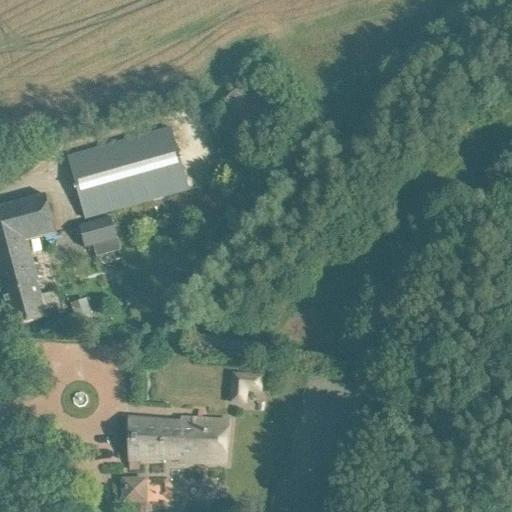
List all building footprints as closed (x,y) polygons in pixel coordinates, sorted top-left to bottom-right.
[(86,221),(120,211),(189,191),(171,127),(67,157),(86,221)] [(47,195),(0,207),(0,291),(10,329),(49,319),(47,312),(61,308),(57,293),(43,297),(40,285),(41,285),(30,243),(58,235),(47,195)] [(112,218),(80,226),(85,249),(96,246),(117,240),(112,218)] [(259,381),(236,378),(234,401),(242,402),(243,388),(259,390),(259,381)] [(228,422),(201,420),(181,419),(181,423),(129,419),(129,461),(130,461),(130,470),(140,470),(140,459),(178,459),(178,463),(226,462),(228,422)] [(145,493),(122,493),(122,505),(145,505),(145,493)]
